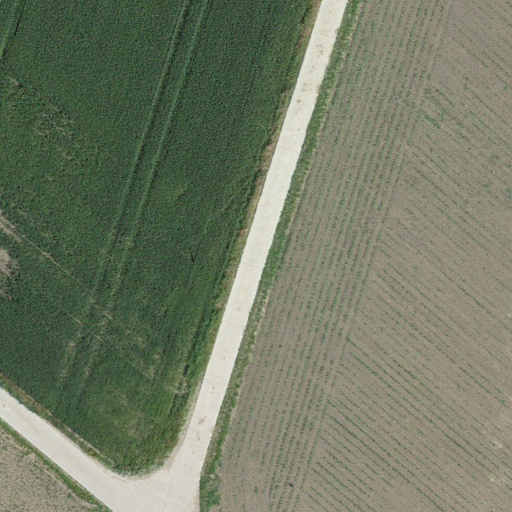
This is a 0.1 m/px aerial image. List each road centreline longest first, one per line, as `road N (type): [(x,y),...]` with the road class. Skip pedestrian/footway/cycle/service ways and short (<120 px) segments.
road 1 (track): [(331,0),(172,511)]
road 2 (track): [(121,511),(0,410)]
